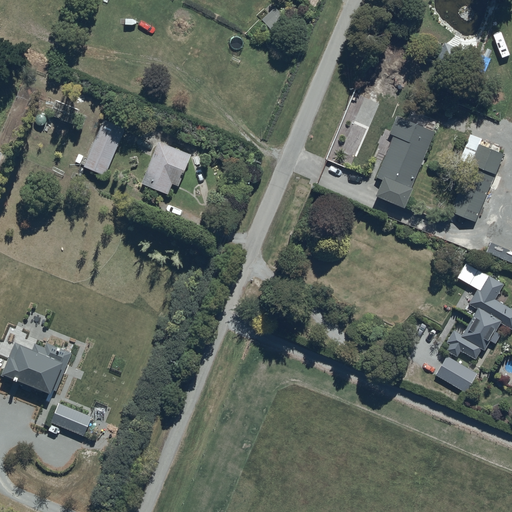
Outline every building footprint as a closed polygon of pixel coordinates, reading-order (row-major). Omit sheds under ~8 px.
[(269,13),(262,20),(277,35),(290,22),(271,3),(265,9),(269,13)] [(79,110),(53,100),(47,115),(74,125),(79,110)] [(410,184),(433,128),(395,113),(388,129),(393,131),(375,174),(381,176),(374,193),(403,205),(411,185),(410,184)] [(106,177),(125,129),(98,118),(94,126),(100,129),(84,168),(106,177)] [(191,155),(159,142),(142,184),(168,195),(173,184),(178,186),(191,155)] [(497,176),(504,155),(478,145),(451,213),(476,223),(495,175),(497,176)] [(511,251),(491,242),(486,253),(511,264),(511,251)] [(497,330),(501,324),(511,330),(511,309),(478,289),(470,304),(478,308),(461,337),(453,332),(447,343),(450,345),(447,351),(458,357),(461,351),(476,360),(482,350),(485,351),(485,350),(489,343),(488,342),(491,337),(493,338),(495,335),(493,334),(495,329),(497,330)] [(0,351),(0,354),(9,358),(8,361),(4,360),(1,369),(4,370),(2,377),(22,386),(21,388),(31,392),(32,389),(42,394),(43,392),(51,395),(65,364),(68,365),(72,354),(47,344),(45,348),(35,344),(36,340),(26,336),(27,334),(22,332),(23,328),(16,326),(15,329),(9,327),(3,343),(0,342),(0,341),(0,350),(0,351)] [(477,374),(447,356),(436,376),(466,393),(477,374)] [(92,418),(60,404),(52,423),(83,437),(92,418)] [(34,455),(70,473),(74,465),(37,448),(34,455)]
